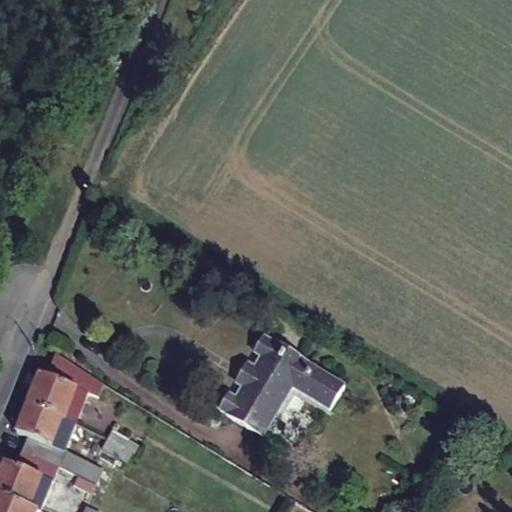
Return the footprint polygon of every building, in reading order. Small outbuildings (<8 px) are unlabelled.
[(328,412),(343,386),(261,334),(251,353),(261,360),(250,381),(241,399),(228,392),(217,409),(266,438),(294,390),(328,412)] [(48,378),(90,395),(101,400),(108,385),(58,354),(48,378)] [(61,421),(75,428),(90,395),(48,378),(40,376),(33,391),(27,406),(61,421)] [(48,467),(55,470),(63,453),(50,448),(61,421),(27,406),(19,425),(15,435),(26,440),(19,455),(48,467)] [(129,444),(113,435),(108,445),(124,454),(129,444)] [(108,445),(103,455),(119,464),(124,454),(108,445)] [(86,485),(94,468),(63,453),(55,470),(86,485)] [(13,470),(41,482),(48,467),(19,455),(13,470)] [(0,500),(26,511),(27,511),(41,482),(13,470),(4,466),(0,476),(0,500)] [(0,511),(26,511),(0,500),(0,511)]
